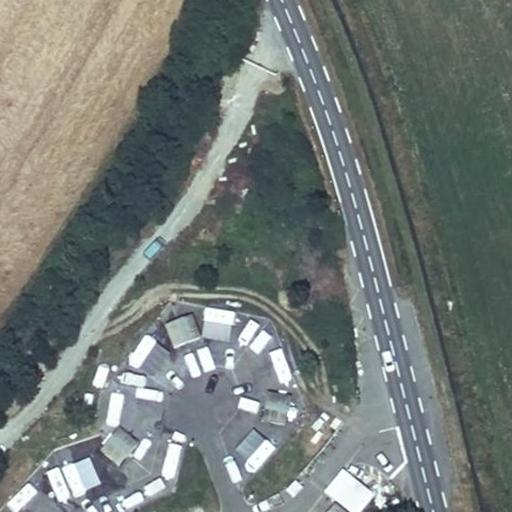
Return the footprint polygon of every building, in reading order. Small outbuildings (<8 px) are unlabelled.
[(209,313),(208,328),(235,329),(236,315),(209,313)] [(200,336),(192,314),(165,325),(173,347),(200,336)] [(127,363),(151,380),(169,355),(145,337),(127,363)] [(121,374),(118,386),(141,390),(143,378),(121,374)] [(285,424),(291,396),(267,392),(262,419),(285,424)] [(119,464),(137,443),(118,427),(100,450),(119,464)] [(59,464),(83,460),(81,447),(57,451),(59,464)] [(31,479),(15,499),(32,511),(40,511),(53,496),(31,479)] [(344,511),(334,503),(326,511),(344,511)]
